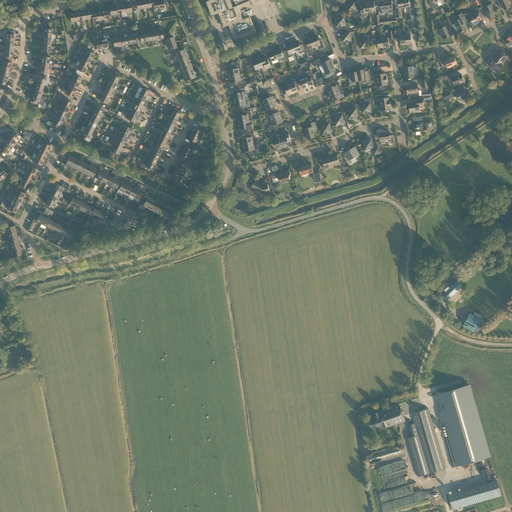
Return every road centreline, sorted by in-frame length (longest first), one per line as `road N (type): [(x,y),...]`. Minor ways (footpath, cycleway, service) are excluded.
road 1 (unclassified): [(511,345),(464,338),(416,299),(406,271),(409,224),(387,200),(244,231),(208,210)]
road 2 (track): [(244,231),(117,274),(4,297)]
road 3 (tertiary): [(38,266),(179,229),(208,210)]
road 4 (residential): [(164,92),(101,62),(60,140)]
road 5 (residential): [(210,65),(325,21)]
